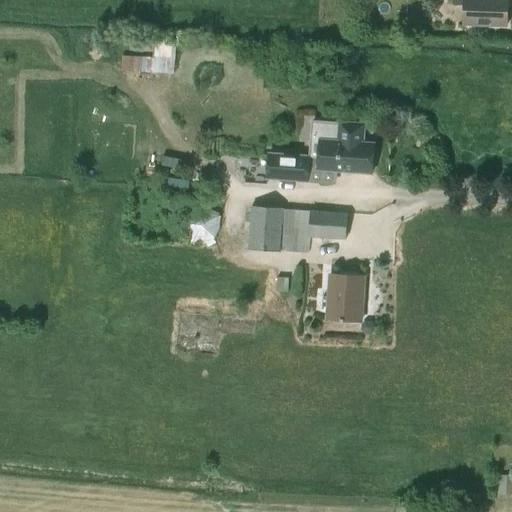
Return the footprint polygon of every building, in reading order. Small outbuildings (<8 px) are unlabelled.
[(451,0),(452,6),(464,6),(463,25),(506,26),(507,0),(451,0)] [(123,57),(121,72),(174,74),(176,46),(155,45),(153,59),(123,57)] [(308,158),(308,157),(268,155),(266,179),(306,181),(307,169),(371,173),(372,162),(376,159),(376,150),(373,146),(373,144),(362,143),(363,124),(312,121),(311,140),(325,141),(324,159),(308,158)] [(221,241),(220,206),(186,207),(188,242),(221,241)] [(345,240),(347,214),(250,208),(248,250),(309,254),(310,238),(345,240)] [(322,306),(328,307),(327,320),(361,322),(364,277),(330,275),(328,297),(323,296),(322,306)] [(362,325),(362,330),(365,334),(370,334),(374,331),(374,326),(371,322),(367,322),(362,325)] [(511,479),(494,479),(494,495),(511,495),(511,479)]
